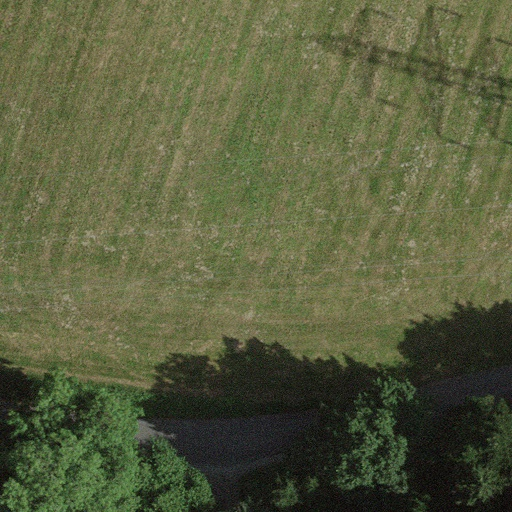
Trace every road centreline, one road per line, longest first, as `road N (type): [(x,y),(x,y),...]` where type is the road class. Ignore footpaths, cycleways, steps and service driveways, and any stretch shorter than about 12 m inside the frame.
road 1 (unclassified): [(511,389),(417,415),(204,447)]
road 2 (unclassified): [(204,447),(0,411)]
